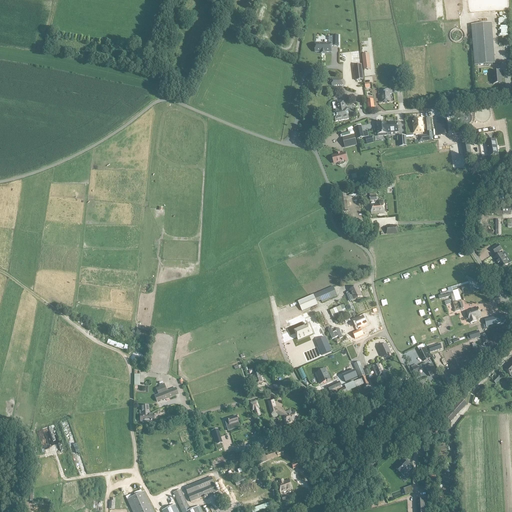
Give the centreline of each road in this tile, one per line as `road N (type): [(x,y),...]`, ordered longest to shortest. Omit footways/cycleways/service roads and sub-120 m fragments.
road 1 (unclassified): [(0,182),(84,152),(159,101),(277,143),(313,146)]
road 2 (unclassified): [(422,415),(386,332),(372,260),(332,220),(313,146)]
road 3 (unclassified): [(313,146),(373,114),(511,97)]
road 4 (unclassified): [(509,301),(475,257),(466,225),(481,192),(511,164)]
road 5 (unclassified): [(422,415),(506,337),(509,301)]
road 6 (unclassified): [(339,511),(341,497),(422,415)]
